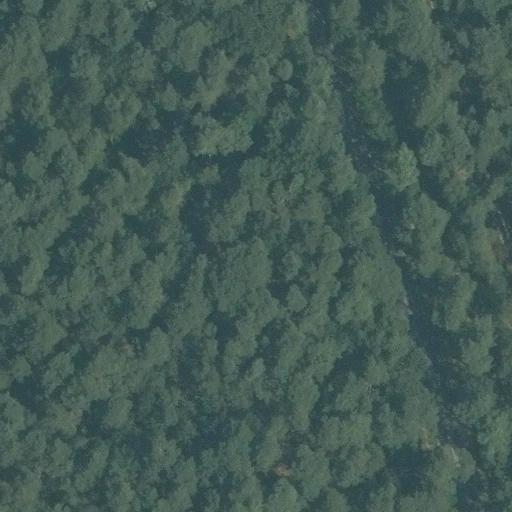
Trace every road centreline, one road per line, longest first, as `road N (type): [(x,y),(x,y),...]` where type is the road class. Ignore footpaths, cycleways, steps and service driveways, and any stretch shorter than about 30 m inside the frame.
road 1 (primary): [(470,511),(301,0)]
road 2 (track): [(436,0),(511,241)]
